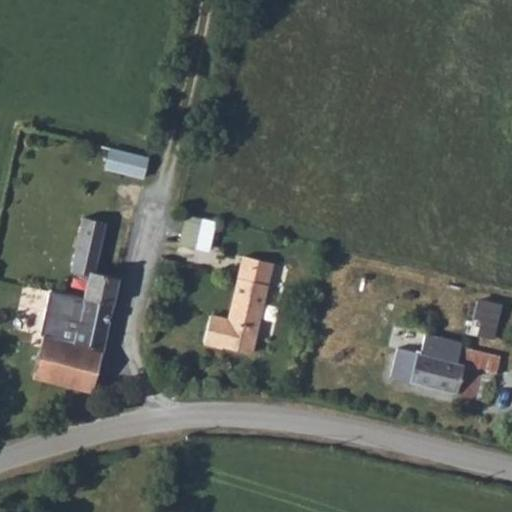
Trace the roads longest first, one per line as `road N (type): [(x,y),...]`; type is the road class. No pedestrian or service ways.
road 1 (tertiary): [(0,469),(166,415),(220,414),(311,424),(511,467)]
road 2 (track): [(207,0),(130,313),(138,370),(166,415)]
